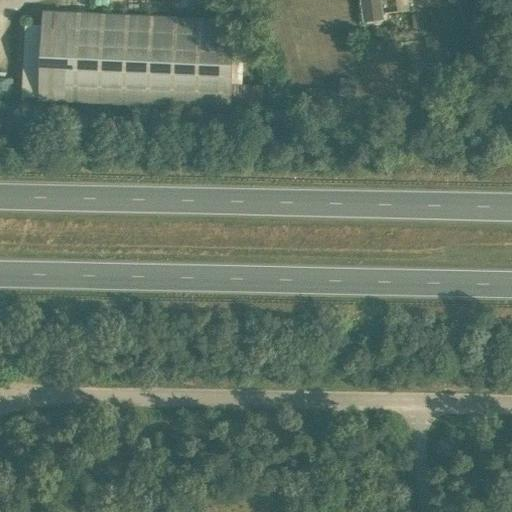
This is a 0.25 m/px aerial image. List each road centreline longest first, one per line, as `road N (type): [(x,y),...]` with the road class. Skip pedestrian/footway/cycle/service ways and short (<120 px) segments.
road 1 (unclassified): [(511,405),(32,398),(0,411)]
road 2 (primary): [(0,274),(511,285)]
road 3 (primary): [(511,207),(0,197)]
